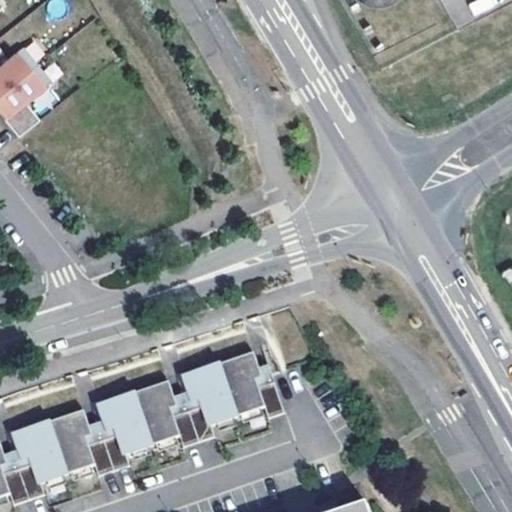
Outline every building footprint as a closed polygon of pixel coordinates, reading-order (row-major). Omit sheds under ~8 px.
[(0,66),(0,94),(35,66),(22,48),(0,66)] [(35,66),(0,94),(0,107),(7,117),(3,120),(17,138),(38,121),(24,103),(49,83),(35,66)] [(0,498),(9,496),(12,507),(29,501),(44,496),(40,485),(67,476),(94,467),(97,478),(114,472),(129,467),(125,456),(152,447),(179,438),(183,449),(199,443),(214,438),(211,427),(237,418),(264,409),(268,420),(284,414),(271,375),(262,378),(259,369),(252,348),(232,355),(230,352),(217,356),(190,365),(195,381),(198,390),(183,395),(180,386),(176,374),(155,381),(154,377),(132,385),(105,394),(110,410),(113,418),(97,423),(95,415),(90,403),(70,410),(69,406),(46,413),(19,423),(25,439),(27,447),(12,452),(9,444),(5,431),(0,433),(0,498)] [(275,364),(259,369),(262,378),(271,375),(278,372),(275,364)] [(195,381),(180,386),(183,395),(198,390),(195,381)] [(110,410),(95,415),(97,423),(113,418),(110,410)] [(9,444),(12,452),(27,447),(25,439),(9,444)] [(317,507),(318,511),(338,511),(335,500),(317,507)]
